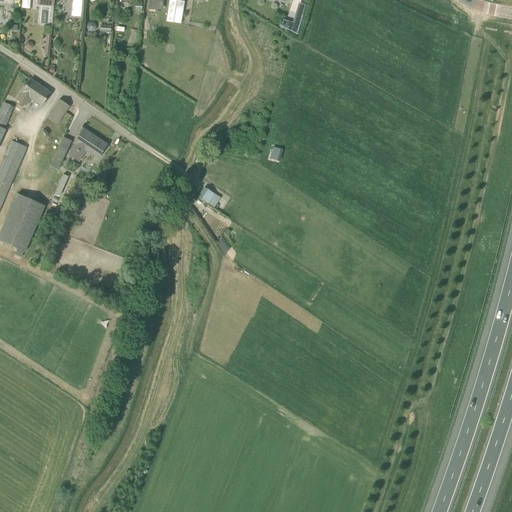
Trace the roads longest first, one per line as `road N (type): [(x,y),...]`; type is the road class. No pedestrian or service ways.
road 1 (motorway): [(511,280),(439,511)]
road 2 (residential): [(193,176),(0,48)]
road 3 (motorway): [(472,511),(511,395)]
